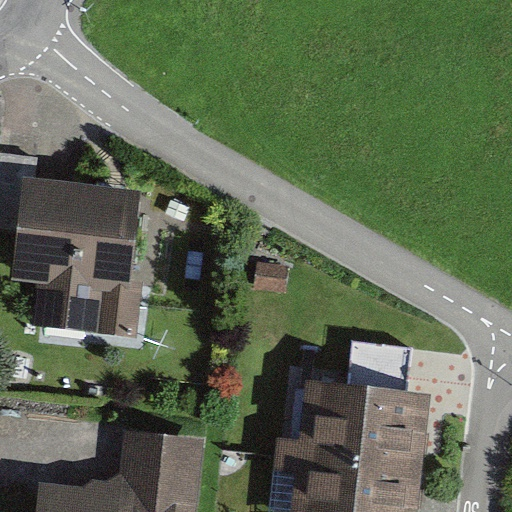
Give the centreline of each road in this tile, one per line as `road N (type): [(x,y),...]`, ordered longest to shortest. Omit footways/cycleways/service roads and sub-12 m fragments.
road 1 (unclassified): [(36,69),(494,338)]
road 2 (residential): [(476,511),(494,338)]
